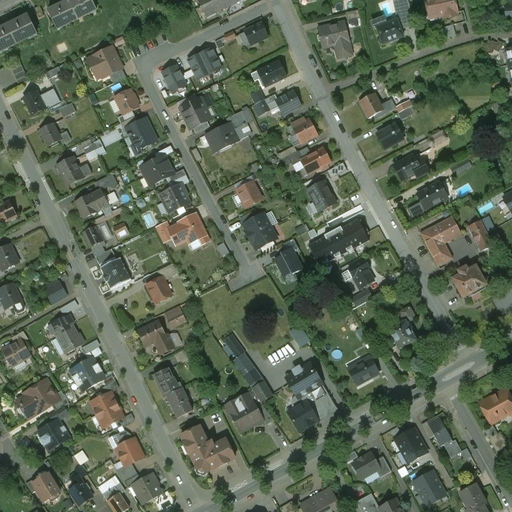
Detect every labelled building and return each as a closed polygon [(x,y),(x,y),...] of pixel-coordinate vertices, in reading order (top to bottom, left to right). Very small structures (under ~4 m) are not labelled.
[(65,3),(48,11),(56,29),(96,10),(91,0),(71,0),(70,0),(67,0),(64,2),(65,3)] [(197,0),(206,18),(207,18),(242,0),(197,0)] [(407,0),(400,0),(402,9),(404,19),(411,17),(407,0)] [(454,0),(427,0),(428,4),(426,5),(424,8),(425,11),(428,13),(433,12),(434,18),(443,16),(444,19),(456,17),(456,14),(457,14),(455,3),(454,0)] [(43,16),(38,6),(33,9),(38,19),(43,16)] [(358,11),(345,14),(347,22),(360,19),(358,11)] [(27,16),(0,29),(0,50),(5,48),(6,49),(27,39),(27,37),(35,33),(36,35),(36,34),(27,16)] [(384,19),(372,23),(375,30),(377,29),(387,25),(384,19)] [(387,25),(377,29),(383,46),(403,39),(397,21),(387,25)] [(345,23),(317,30),(322,49),(338,46),(340,58),(351,56),(348,43),(349,42),(345,23)] [(260,24),(244,32),(248,40),(251,46),(267,38),(260,24)] [(453,26),(441,29),(443,40),(456,36),(453,26)] [(233,32),(223,37),(226,42),(235,38),(233,32)] [(244,33),(239,36),(242,42),(248,40),(244,33)] [(496,44),(491,42),(491,43),(487,51),(492,54),(494,51),(499,53),(503,44),(498,42),(496,44)] [(491,43),(480,45),(485,55),(492,54),(487,51),(491,43)] [(111,48),(93,57),(87,60),(91,67),(90,70),(91,73),(94,74),(100,72),(103,78),(108,75),(120,70),(120,69),(121,69),(111,48)] [(18,61),(8,66),(18,86),(28,81),(18,61)] [(275,64),(268,67),(267,65),(263,66),(264,69),(259,71),(260,73),(258,74),(260,79),(263,78),(267,86),(282,79),(275,64)] [(58,67),(44,74),(47,80),(61,74),(58,67)] [(120,70),(108,75),(113,84),(125,78),(121,69),(120,69),(120,70)] [(53,89),(41,96),(47,108),(45,109),(45,110),(48,108),(46,105),(58,99),(53,89)] [(258,90),(250,94),(253,101),(255,105),(264,101),(258,90)] [(130,91),(114,98),(123,116),(138,108),(136,103),(137,102),(134,96),(133,97),(130,91)] [(36,92),(23,99),(31,116),(45,109),(47,108),(41,96),(39,97),(36,92)] [(277,100),(275,101),(275,102),(282,116),(300,106),(293,92),(277,100)] [(367,99),(360,103),(369,119),(377,115),(383,112),(381,107),(374,95),(372,97),(367,99)] [(275,96),(264,101),(266,106),(275,102),(275,101),(277,100),(275,96)] [(201,98),(179,109),(184,120),(206,109),(201,98)] [(58,99),(46,105),(48,108),(51,114),(62,108),(58,99)] [(255,105),(253,106),(259,117),(269,111),(266,106),(264,101),(255,105)] [(392,102),(381,107),(383,112),(385,115),(396,109),(392,102)] [(71,104),(58,111),(62,119),(75,113),(71,104)] [(206,109),(184,120),(190,131),(211,120),(206,109)] [(408,109),(397,115),(401,122),(411,116),(408,109)] [(242,112),(230,117),(233,123),(236,122),(239,128),(246,124),(248,124),(242,112)] [(136,117),(120,125),(123,131),(129,129),(128,128),(138,123),(136,117)] [(138,123),(128,128),(129,129),(132,134),(127,137),(128,138),(130,137),(134,146),(128,149),(133,158),(142,154),(141,150),(157,142),(146,119),(138,123)] [(246,124),(239,128),(236,122),(233,123),(230,124),(239,141),(251,135),(246,124)] [(308,122),(301,125),(300,122),(292,126),(296,134),(301,144),(316,136),(308,122)] [(230,124),(205,136),(214,154),(239,142),(239,141),(230,124)] [(395,124),(377,134),(385,150),(404,140),(395,124)] [(52,125),(39,131),(48,148),(60,141),(52,125)] [(292,126),(286,129),(290,136),(288,137),(289,138),(296,134),(292,126)] [(442,133),(430,139),(428,142),(427,143),(428,145),(429,146),(432,146),(434,147),(446,140),(442,133)] [(94,143),(82,149),(86,155),(97,150),(94,143)] [(293,147),(278,155),(281,161),(297,153),(293,147)] [(196,149),(191,151),(196,162),(201,159),(196,149)] [(303,160),(300,161),(300,162),(297,164),(304,177),(307,175),(320,169),(322,171),(328,168),(326,165),(330,163),(323,149),(303,160)] [(297,153),(281,161),(284,167),(291,163),(292,166),(297,164),(300,162),(300,161),(303,160),(298,152),(297,153)] [(165,156),(140,168),(145,178),(170,165),(165,156)] [(412,156),(393,167),(401,181),(414,174),(419,171),(416,164),(412,156)] [(73,159),(57,167),(67,186),(83,178),(91,174),(87,165),(78,169),(73,159)] [(427,172),(421,161),(416,164),(419,171),(414,174),(417,178),(427,172)] [(460,164),(450,170),(453,176),(463,170),(460,164)] [(170,165),(145,178),(149,187),(174,175),(170,165)] [(112,175),(96,183),(99,189),(115,181),(112,175)] [(185,176),(176,181),(179,186),(180,185),(181,187),(189,183),(185,176)] [(250,178),(235,186),(237,191),(252,183),(250,178)] [(176,181),(169,184),(172,189),(179,186),(176,181)] [(237,191),(236,191),(245,208),(262,200),(253,183),(252,183),(237,191)] [(324,183),(307,191),(319,213),(335,204),(324,183)] [(439,183),(416,195),(425,211),(447,199),(439,183)] [(172,189),(161,195),(159,196),(163,203),(165,202),(170,214),(190,204),(187,197),(186,197),(181,187),(180,185),(179,186),(172,189)] [(101,191),(89,197),(89,196),(75,203),(84,220),(97,213),(97,212),(108,206),(101,191)] [(10,202),(0,206),(0,225),(17,217),(10,202)] [(231,213),(226,216),(231,222),(235,219),(231,213)] [(263,215),(243,226),(248,235),(247,235),(249,239),(270,227),(263,215)] [(358,215),(342,224),(343,224),(345,228),(340,230),(345,241),(350,238),(350,239),(366,231),(358,215)] [(489,216),(484,219),(489,230),(494,228),(489,216)] [(210,240),(199,217),(167,232),(176,250),(187,245),(189,250),(210,240)] [(323,219),(307,227),(310,231),(325,223),(323,219)] [(451,219),(435,227),(444,245),(461,236),(451,219)] [(493,247),(480,222),(468,228),(481,253),(493,247)] [(310,231),(304,234),(308,241),(329,230),(325,223),(310,231)] [(123,225),(113,229),(117,236),(127,231),(123,225)] [(96,227),(83,234),(91,249),(104,242),(106,241),(101,231),(98,232),(96,227)] [(270,227),(249,239),(250,242),(251,241),(256,250),(260,249),(273,242),(277,240),(270,227)] [(435,227),(420,235),(437,268),(452,261),(444,245),(435,227)] [(104,242),(91,249),(93,253),(102,248),(106,246),(104,242)] [(273,242),(260,249),(263,256),(276,249),(273,242)] [(10,245),(0,250),(0,266),(3,272),(19,264),(10,245)] [(102,248),(93,253),(95,258),(105,253),(102,248)] [(105,253),(95,258),(99,266),(100,266),(115,259),(116,259),(111,250),(105,253)] [(292,250),(282,255),(283,257),(275,261),(283,277),(291,273),(292,275),(302,270),(292,250)] [(115,259),(100,266),(101,268),(116,261),(115,259)] [(101,268),(100,269),(101,270),(101,269),(110,289),(111,290),(131,281),(131,280),(130,280),(128,274),(127,273),(124,266),(124,265),(123,265),(121,260),(120,259),(101,268)] [(365,261),(348,270),(348,271),(353,278),(357,286),(359,290),(361,288),(362,289),(374,282),(367,270),(369,269),(365,261)] [(472,264),(458,272),(460,276),(453,280),(463,298),(464,298),(465,300),(485,289),(484,287),(485,286),(475,268),(472,264)] [(173,265),(157,273),(160,279),(162,278),(164,282),(178,275),(173,265)] [(348,271),(341,275),(346,282),(353,278),(348,271)] [(160,279),(147,286),(154,301),(161,297),(163,300),(171,296),(164,282),(162,278),(160,279)] [(59,283),(45,291),(53,305),(67,297),(59,283)] [(13,285),(0,291),(0,307),(3,306),(6,310),(22,302),(13,285)] [(365,294),(350,303),(354,310),(360,306),(366,303),(369,301),(365,294)] [(75,301),(60,309),(63,315),(78,307),(75,301)] [(366,303),(360,306),(366,316),(372,312),(366,303)] [(179,307),(164,314),(172,329),(186,322),(179,307)] [(69,316),(61,321),(47,328),(52,336),(55,335),(57,339),(74,330),(72,326),(74,325),(69,316)] [(158,322),(139,332),(146,347),(155,343),(161,355),(174,349),(167,335),(165,337),(158,322)] [(409,322),(390,332),(398,349),(399,348),(400,350),(407,347),(406,345),(414,341),(410,331),(413,329),(409,322)] [(290,332),(296,342),(306,336),(301,326),(290,332)] [(74,330),(57,339),(66,354),(84,344),(79,335),(77,336),(74,330)] [(23,332),(11,339),(15,345),(21,341),(23,343),(28,340),(23,332)] [(15,345),(2,352),(11,367),(30,356),(23,343),(21,341),(15,345)] [(98,348),(91,352),(95,359),(102,355),(98,348)] [(175,354),(178,363),(191,360),(188,350),(175,354)] [(88,361),(79,366),(69,372),(73,378),(72,378),(75,383),(100,368),(98,365),(97,365),(93,358),(88,361)] [(369,360),(349,372),(356,386),(377,374),(369,360)] [(52,363),(47,366),(51,373),(56,370),(52,363)] [(310,365),(286,379),(301,405),(288,413),(288,414),(306,403),(317,420),(336,409),(310,365)] [(100,368),(75,383),(77,388),(78,388),(82,394),(85,392),(91,388),(96,385),(103,382),(106,380),(101,372),(102,372),(100,368)] [(261,384),(248,368),(240,374),(252,390),(261,384)] [(169,369),(153,377),(164,399),(183,389),(180,390),(174,379),(173,379),(169,369)] [(109,372),(105,375),(107,379),(106,380),(103,382),(106,387),(115,381),(109,372)] [(46,381),(25,394),(18,399),(17,403),(20,406),(19,406),(20,408),(23,408),(29,419),(38,414),(39,410),(43,412),(52,406),(59,401),(56,396),(46,381)] [(115,381),(106,387),(110,394),(111,393),(119,390),(115,381)] [(261,384),(252,390),(261,403),(271,398),(263,383),(261,384)] [(106,387),(99,391),(103,398),(110,394),(106,387)] [(91,388),(85,392),(89,397),(94,394),(91,388)] [(183,389),(164,399),(167,398),(177,419),(193,412),(188,402),(189,401),(183,389)] [(511,402),(505,390),(479,405),(490,425),(511,412),(511,402)] [(69,404),(61,392),(56,396),(59,401),(52,406),(56,412),(69,404)] [(103,398),(90,404),(97,416),(118,405),(116,401),(115,402),(111,393),(110,394),(103,398)] [(247,394),(235,401),(240,408),(236,410),(237,412),(231,415),(241,433),(262,421),(263,421),(257,410),(252,401),(252,402),(247,394)] [(288,414),(299,433),(318,422),(317,420),(306,403),(288,414)] [(56,412),(49,416),(54,424),(58,421),(69,415),(64,407),(69,404),(56,412)] [(118,405),(97,416),(103,429),(115,423),(122,419),(123,418),(119,410),(120,410),(118,405)] [(263,407),(257,410),(263,421),(262,421),(265,426),(273,421),(263,407)] [(123,418),(122,419),(125,425),(134,421),(131,415),(123,418)] [(452,442),(439,418),(428,424),(435,436),(441,447),(444,446),(451,459),(461,453),(462,453),(455,441),(452,442)] [(122,419),(115,423),(118,429),(125,425),(122,419)] [(54,424),(39,433),(42,439),(41,440),(44,446),(46,445),(49,451),(69,439),(65,433),(67,432),(64,427),(62,428),(58,421),(54,424)] [(428,424),(427,422),(421,426),(429,440),(435,436),(428,424)] [(200,427),(181,436),(183,444),(184,445),(185,444),(189,454),(189,455),(189,456),(190,455),(196,468),(195,469),(196,470),(197,469),(198,472),(205,469),(207,474),(208,473),(208,472),(217,468),(217,469),(218,468),(217,468),(227,463),(228,464),(229,463),(228,462),(235,459),(226,440),(214,446),(213,445),(214,444),(213,444),(209,443),(210,443),(209,442),(208,443),(200,427)] [(414,430),(395,441),(402,452),(421,442),(414,430)] [(125,431),(115,436),(120,446),(133,440),(130,435),(125,431)] [(500,434),(489,440),(496,454),(507,448),(500,434)] [(115,436),(109,439),(114,449),(116,448),(116,449),(120,446),(115,436)] [(120,446),(116,449),(125,467),(125,468),(131,464),(144,458),(135,439),(133,440),(120,446)] [(24,441),(20,446),(24,450),(28,444),(24,441)] [(421,442),(402,452),(408,464),(425,455),(428,454),(421,442)] [(83,450),(75,456),(81,465),(89,460),(83,450)] [(462,453),(461,453),(465,461),(471,458),(467,450),(462,453)] [(375,462),(371,455),(364,458),(359,461),(352,465),(353,467),(352,468),(356,475),(357,474),(361,480),(376,472),(379,470),(375,462)] [(80,466),(75,458),(70,461),(76,469),(80,466)] [(391,473),(383,458),(375,462),(379,470),(376,472),(380,479),(391,473)] [(125,467),(117,471),(124,483),(137,475),(131,464),(125,468),(125,467)] [(414,483),(420,496),(440,485),(433,473),(414,483)] [(49,474),(47,476),(45,475),(40,478),(39,478),(39,480),(34,484),(33,484),(38,491),(46,503),(61,493),(49,474)] [(85,485),(79,476),(75,479),(73,475),(69,478),(76,487),(69,492),(79,507),(93,497),(88,490),(90,489),(86,484),(85,485)] [(124,483),(128,489),(132,486),(141,481),(137,475),(124,483)] [(141,481),(132,486),(143,505),(162,495),(155,483),(156,482),(152,475),(141,481)] [(450,479),(444,482),(450,492),(455,489),(450,479)] [(34,484),(32,481),(26,485),(33,495),(38,491),(33,484),(34,484)] [(125,492),(120,484),(114,487),(120,495),(125,492)] [(440,485),(420,496),(427,507),(446,497),(440,485)] [(482,499),(474,485),(458,494),(467,510),(464,511),(484,511),(482,506),(486,504),(483,499),(482,499)] [(114,487),(103,495),(114,511),(125,511),(129,509),(120,495),(114,487)] [(342,511),(330,490),(300,507),(301,509),(303,511),(342,511)] [(402,511),(396,499),(390,502),(390,503),(379,509),(371,495),(357,503),(361,511),(402,511)] [(291,502),(279,509),(281,511),(303,511),(301,509),(297,511),(291,502)]
